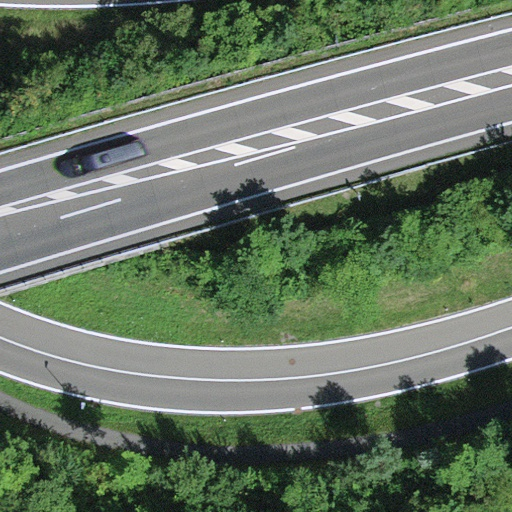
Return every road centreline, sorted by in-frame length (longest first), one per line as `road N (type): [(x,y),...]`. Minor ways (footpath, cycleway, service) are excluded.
road 1 (trunk): [(0,233),(511,87)]
road 2 (tertiary): [(0,332),(69,360),(240,382),(430,354),(511,325)]
